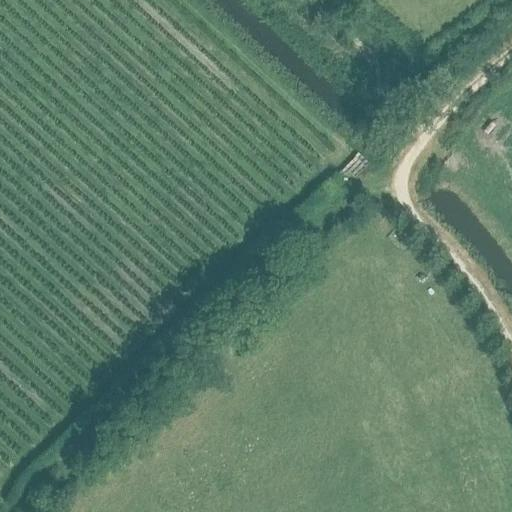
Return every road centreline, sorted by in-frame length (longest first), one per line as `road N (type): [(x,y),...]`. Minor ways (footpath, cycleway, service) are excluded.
road 1 (track): [(42,511),(354,209),(404,174)]
road 2 (track): [(404,174),(401,190),(418,218),(485,295),(511,344)]
